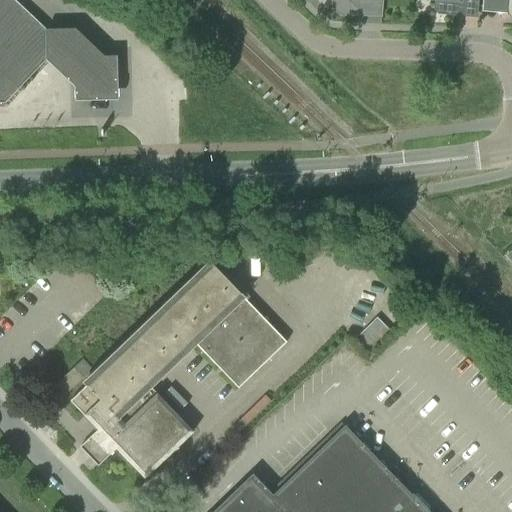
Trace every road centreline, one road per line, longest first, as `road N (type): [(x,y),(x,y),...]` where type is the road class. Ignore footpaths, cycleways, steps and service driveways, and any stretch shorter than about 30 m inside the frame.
road 1 (residential): [(0,183),(369,169),(511,151)]
road 2 (residential): [(511,83),(502,64),(479,51),(346,51),(312,36),(272,0)]
road 3 (residential): [(0,412),(96,511)]
